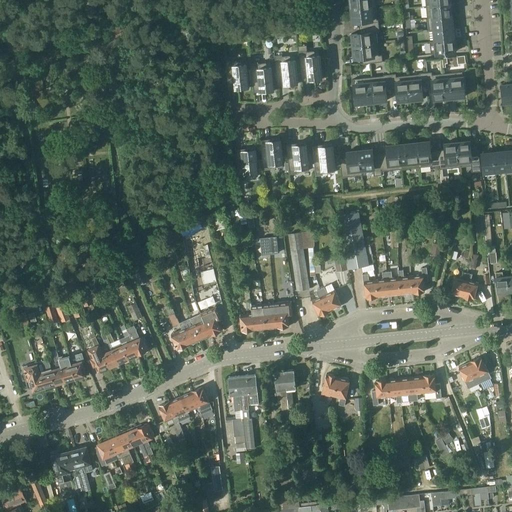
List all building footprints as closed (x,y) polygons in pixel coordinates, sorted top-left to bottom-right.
[(350,0),(351,10),(376,7),(375,0),(350,0)] [(452,3),(426,6),(427,18),(452,15),(453,15),(452,3)] [(376,7),(351,10),(353,22),(359,22),(359,27),(379,25),(378,19),(377,19),(376,7)] [(452,15),(427,18),(429,30),(453,27),(452,15)] [(360,33),(352,34),(353,46),(378,43),(377,32),(380,31),(379,25),(359,27),(360,33)] [(453,27),(429,30),(429,31),(434,30),(435,41),(430,41),(430,42),(454,39),(453,27)] [(454,39),(430,42),(431,54),(456,52),(454,39)] [(379,55),(378,43),(353,46),(355,58),(363,57),(363,63),(383,61),(382,55),(379,55)] [(319,50),(300,52),(302,74),(302,80),(302,82),(303,82),(303,81),(314,79),(314,80),(322,79),(322,76),(325,76),(324,69),(321,69),(319,50)] [(279,87),(278,85),(290,84),(290,85),(298,84),(297,81),(297,74),(295,55),(275,57),(278,87),(279,87)] [(230,91),(229,90),(241,88),(241,89),(249,88),(246,59),(226,61),(229,91),(230,91)] [(271,62),(251,64),(254,94),(255,94),(254,93),(266,91),(266,92),(274,91),(271,62)] [(426,72),(419,73),(419,74),(408,75),(411,100),(423,99),(422,93),(428,92),(426,72)] [(432,75),(432,72),(426,72),(428,92),(433,92),(434,100),(446,98),(444,73),(432,75)] [(462,72),(444,73),(446,98),(465,96),(462,72)] [(396,76),(396,73),(390,74),(392,94),(397,93),(398,101),(411,100),(408,75),(396,76)] [(390,74),(383,75),(383,76),(372,77),(375,102),(387,101),(386,94),(392,94),(390,74)] [(372,77),(354,79),(356,98),(356,104),(362,103),(375,102),(372,77)] [(511,102),(511,83),(502,85),(505,113),(511,112),(511,104),(511,102)] [(260,138),(263,159),(263,166),(263,168),(283,166),(280,137),(272,138),(272,139),(273,139),(273,140),(261,142),(261,138),(260,138)] [(287,143),(288,156),(289,163),(289,170),(290,173),(309,171),(306,141),(298,142),(298,143),(299,143),(299,145),(287,146),(287,142),(287,143)] [(431,151),(430,141),(417,142),(420,167),(439,165),(440,169),(438,150),(431,151)] [(470,141),(457,142),(460,167),(472,166),(472,172),(481,171),(479,155),(471,156),(470,141)] [(420,167),(417,142),(399,144),(402,169),(420,167)] [(445,143),(446,149),(438,150),(440,169),(460,167),(457,142),(445,143)] [(313,144),(313,153),(314,161),(316,174),(335,172),(332,143),(324,144),(325,144),(325,146),(313,147),(313,144)] [(399,144),(387,145),(388,153),(380,154),(382,171),(402,169),(399,144)] [(236,148),(237,163),(239,178),(258,176),(255,147),(247,148),(248,148),(248,150),(236,151),(236,148)] [(373,155),(372,149),(360,150),(362,175),(363,175),(362,170),(373,169),(374,176),(382,175),(382,171),(380,154),(373,155)] [(360,150),(347,152),(348,158),(340,158),(342,177),(362,175),(360,150)] [(504,151),(493,152),(495,172),(506,170),(504,151)] [(484,173),(495,172),(493,153),(482,154),(484,173)] [(349,269),(350,269),(370,265),(369,264),(368,254),(359,211),(338,216),(349,269)] [(511,211),(503,212),(504,229),(511,227),(511,211)] [(478,231),(484,230),(483,214),(476,215),(478,231)] [(215,230),(224,228),(222,218),(213,221),(215,230)] [(200,219),(183,226),(184,235),(204,227),(200,219)] [(300,232),(289,233),(297,291),(308,289),(300,232)] [(262,257),(270,256),(268,240),(260,241),(262,257)] [(268,240),(270,256),(278,256),(276,240),(268,240)] [(431,256),(439,258),(441,244),(433,243),(431,256)] [(338,271),(347,270),(344,257),(335,258),(338,271)] [(139,285),(149,280),(142,265),(132,270),(139,285)] [(217,279),(214,267),(201,271),(204,282),(217,279)] [(423,275),(412,276),(414,293),(426,291),(424,282),(429,281),(427,267),(422,268),(423,275)] [(77,279),(75,270),(58,274),(61,284),(77,279)] [(414,293),(412,276),(405,277),(404,271),(404,270),(400,270),(399,270),(400,277),(402,294),(414,293)] [(402,294),(400,277),(393,278),(392,272),(392,271),(388,272),(390,295),(402,294)] [(379,297),(390,295),(388,272),(384,272),(383,272),(384,279),(377,280),(379,297)] [(463,296),(468,273),(465,272),(464,272),(462,278),(455,276),(453,285),(451,293),(463,296)] [(510,292),(508,276),(502,277),(502,272),(496,273),(499,293),(510,292)] [(468,273),(463,296),(474,299),(476,291),(477,291),(479,283),(471,281),(473,274),(468,273)] [(379,297),(377,280),(370,281),(369,274),(363,274),(365,288),(366,288),(367,298),(379,297)] [(98,287),(103,297),(111,293),(106,284),(98,287)] [(95,285),(87,288),(89,293),(97,290),(95,285)] [(321,289),(331,310),(342,305),(338,297),(339,297),(335,289),(328,293),(325,286),(325,287),(321,289)] [(87,288),(78,291),(85,306),(93,303),(89,293),(87,288)] [(321,315),(331,310),(321,289),(317,290),(317,291),(320,297),(312,300),(316,308),(320,316),(321,315)] [(67,299),(75,317),(86,313),(78,295),(67,299)] [(202,300),(197,302),(200,308),(204,320),(211,335),(222,331),(219,324),(225,321),(222,312),(223,312),(222,308),(213,311),(215,315),(210,317),(205,306),(202,300)] [(62,301),(55,304),(62,320),(69,318),(62,301)] [(278,327),(290,326),(289,316),(293,316),(292,301),(275,303),(276,311),(278,327)] [(136,302),(128,306),(134,320),(143,317),(136,302)] [(50,321),(59,319),(54,303),(53,303),(45,306),(50,321)] [(275,303),(264,304),(264,312),(266,329),(278,327),(276,311),(275,303)] [(198,322),(193,324),(200,340),(211,335),(204,320),(200,308),(195,310),(197,316),(195,317),(198,322)] [(23,325),(29,323),(26,312),(20,313),(23,325)] [(253,313),(254,330),(266,329),(264,312),(253,313)] [(16,327),(23,325),(20,313),(13,315),(16,327)] [(180,324),(178,318),(175,313),(169,316),(174,326),(180,324)] [(242,331),(254,330),(253,313),(241,314),(242,331)] [(182,329),(189,345),(200,340),(193,324),(182,329)] [(127,329),(130,335),(134,345),(138,354),(148,350),(145,343),(147,342),(144,336),(140,338),(135,325),(127,329)] [(178,349),(189,345),(182,329),(172,334),(178,349)] [(115,341),(110,330),(106,332),(119,363),(129,359),(120,339),(115,341)] [(109,367),(119,363),(106,332),(102,334),(106,345),(101,347),(104,354),(109,367)] [(129,359),(138,354),(134,345),(130,335),(120,339),(129,359)] [(109,367),(104,354),(101,347),(96,336),(92,338),(95,346),(89,348),(94,358),(92,359),(95,365),(96,364),(99,371),(109,367)] [(72,364),(76,378),(86,375),(82,361),(78,349),(74,350),(78,363),(72,364)] [(66,381),(76,378),(72,364),(70,358),(64,360),(63,355),(59,357),(66,381)] [(55,384),(66,381),(59,357),(54,358),(57,368),(52,370),(52,369),(51,369),(55,384)] [(477,377),(479,382),(490,377),(487,370),(481,357),(474,360),(470,362),(477,377)] [(37,362),(40,372),(41,375),(44,387),(55,384),(51,369),(52,369),(49,358),(48,359),(37,362)] [(44,387),(41,375),(40,372),(37,362),(23,366),(25,374),(24,375),(28,387),(32,385),(34,390),(44,387)] [(469,387),(479,382),(477,377),(470,362),(459,367),(465,380),(466,380),(469,387)] [(288,399),(285,371),(285,370),(275,371),(277,390),(278,390),(279,400),(282,400),(284,416),(290,415),(288,399)] [(291,391),(291,389),(296,388),(294,370),(285,371),(288,399),(290,415),(292,435),(297,435),(293,398),(292,391),(291,391)] [(334,396),(339,376),(334,376),(334,375),(329,373),(329,374),(327,374),(325,384),(324,383),(320,400),(326,401),(327,394),(334,396)] [(239,376),(243,410),(250,409),(249,405),(259,404),(256,374),(239,376)] [(436,391),(437,398),(442,398),(440,383),(436,384),(435,374),(423,376),(425,393),(436,391)] [(234,395),(235,411),(243,410),(239,376),(229,377),(231,395),(234,395)] [(350,379),(349,379),(349,378),(344,377),(344,378),(339,376),(334,396),(346,398),(350,379)] [(418,393),(425,393),(423,376),(411,377),(414,401),(418,400),(418,393)] [(408,394),(409,401),(414,401),(411,377),(400,378),(402,395),(408,394)] [(388,379),(389,396),(391,410),(393,409),(402,408),(401,394),(400,378),(388,379)] [(378,397),(389,396),(388,379),(376,381),(377,390),(372,391),(373,405),(379,404),(378,397)] [(494,384),(496,397),(503,396),(501,383),(494,384)] [(192,391),(199,407),(210,402),(203,387),(192,391)] [(192,391),(181,396),(183,400),(188,412),(199,407),(192,391)] [(180,423),(191,419),(188,412),(183,400),(181,396),(170,401),(177,417),(180,423)] [(356,411),(363,410),(362,397),(355,398),(356,411)] [(166,421),(177,417),(170,401),(159,406),(166,421)] [(480,416),(489,413),(486,406),(478,409),(480,416)] [(197,414),(200,420),(199,420),(200,430),(205,430),(204,418),(201,412),(197,414)] [(480,418),(483,428),(490,426),(486,416),(480,418)] [(244,419),(245,435),(254,434),(255,434),(253,418),(244,419)] [(233,420),(235,436),(245,435),(244,419),(233,420)] [(169,429),(165,421),(158,424),(162,432),(169,429)] [(151,431),(148,424),(137,428),(151,461),(152,461),(153,463),(156,462),(150,446),(147,439),(155,436),(152,430),(151,431)] [(185,442),(184,436),(182,427),(178,429),(175,430),(181,444),(185,442)] [(151,461),(137,428),(128,432),(133,445),(139,443),(147,462),(151,461)] [(132,469),(136,467),(130,454),(128,447),(133,445),(128,432),(118,436),(126,455),(132,469)] [(442,437),(447,443),(453,439),(448,432),(442,437)] [(132,469),(126,455),(118,436),(108,440),(114,453),(117,459),(122,457),(128,471),(132,469)] [(474,445),(481,442),(478,436),(472,438),(474,445)] [(101,451),(101,452),(106,464),(117,459),(114,453),(108,440),(98,444),(101,451)] [(85,472),(85,469),(92,467),(91,463),(87,446),(75,449),(80,466),(83,479),(87,478),(86,471),(85,472)] [(83,479),(80,466),(75,449),(64,452),(68,469),(75,467),(77,474),(74,478),(76,487),(75,487),(76,491),(79,492),(80,495),(86,493),(83,479)] [(69,471),(68,469),(64,452),(53,455),(55,463),(54,463),(63,498),(75,495),(72,480),(65,482),(63,473),(69,471)] [(237,463),(245,462),(244,452),(236,453),(237,463)] [(417,470),(430,466),(426,455),(414,458),(417,470)] [(222,487),(219,465),(210,467),(213,482),(214,489),(222,487)] [(110,489),(116,487),(110,471),(103,474),(110,489)] [(373,484),(381,485),(383,475),(375,474),(373,484)] [(39,501),(45,499),(38,481),(32,483),(39,501)] [(185,497),(195,495),(192,482),(182,485),(185,497)] [(205,483),(207,498),(215,497),(214,489),(213,482),(205,483)] [(14,504),(20,502),(26,500),(21,488),(3,496),(8,507),(14,504)] [(169,499),(165,488),(155,492),(159,503),(169,499)] [(295,507),(299,507),(300,507),(298,490),(276,493),(278,509),(283,509),(289,508),(295,507)] [(449,499),(456,498),(456,496),(456,490),(448,491),(449,499)] [(42,507),(48,504),(45,499),(39,501),(42,507)] [(241,500),(241,510),(254,509),(254,501),(246,501),(245,500),(241,500)] [(359,506),(364,506),(365,506),(365,509),(368,509),(368,506),(367,500),(363,500),(359,501),(359,506)] [(118,504),(120,511),(124,511),(129,510),(125,501),(118,504)] [(355,507),(356,507),(359,506),(359,501),(355,501),(351,501),(352,507),(352,510),(355,510),(355,507)] [(24,511),(20,502),(14,504),(8,507),(10,511),(7,511),(24,511)]
